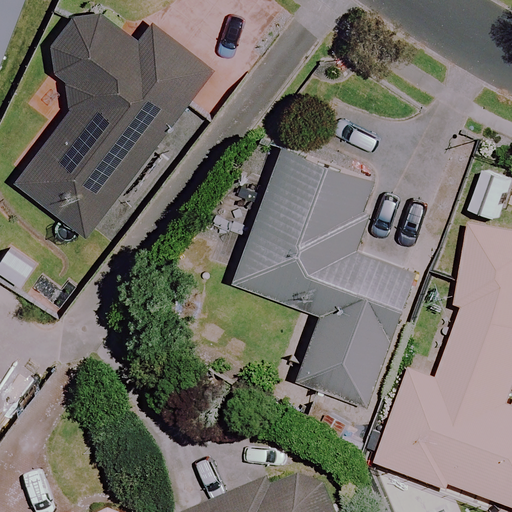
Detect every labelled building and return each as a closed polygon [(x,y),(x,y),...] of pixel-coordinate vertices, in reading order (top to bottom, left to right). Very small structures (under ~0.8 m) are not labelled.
[(0,0),(0,70),(27,0),(0,0)] [(144,45),(92,6),(50,61),(91,92),(23,182),(94,235),(218,70),(159,25),(144,45)] [(490,148),(447,134),(419,222),(462,235),(490,148)] [(385,183),(288,145),(236,279),(327,314),(302,378),(371,405),(422,271),(360,247),(385,183)] [(511,324),(471,309),(448,371),(421,361),(384,464),(452,489),(454,484),(511,504),(511,324)] [(341,511),(324,470),(297,481),(294,474),(198,511),(341,511)] [(133,511),(129,503),(109,511),(133,511)]
